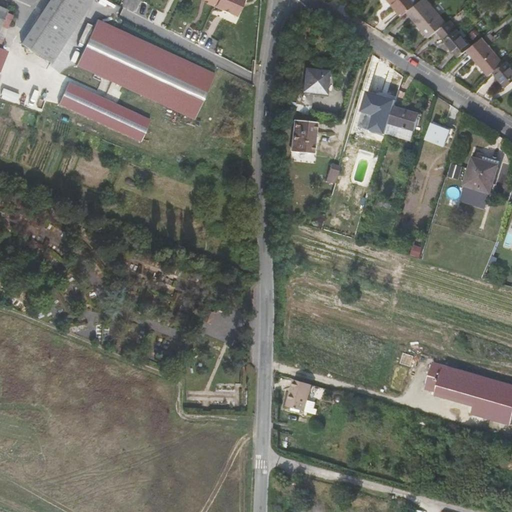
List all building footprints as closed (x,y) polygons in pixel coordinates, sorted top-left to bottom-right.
[(2,0),(1,0),(0,2),(0,7),(14,14),(17,6),(2,0)] [(58,0),(29,47),(31,48),(60,0),(58,0)] [(55,62),(93,0),(60,0),(31,48),(50,59),(55,62)] [(237,15),(243,0),(217,0),(215,6),(237,15)] [(389,0),(402,14),(406,10),(419,0),(418,0),(389,0)] [(418,0),(419,0),(406,10),(430,38),(438,31),(448,23),(427,0),(418,0)] [(0,46),(14,14),(0,7),(0,46)] [(78,65),(196,118),(217,72),(99,19),(78,65)] [(460,57),(468,50),(473,46),(451,20),(448,23),(438,31),(460,57)] [(473,46),(468,50),(489,76),(494,71),(504,63),(483,37),(473,46)] [(2,48),(9,51),(13,43),(5,40),(2,48)] [(55,62),(50,59),(46,65),(51,69),(55,62)] [(504,63),(494,71),(507,87),(511,82),(511,66),(507,60),(504,63)] [(307,101),(309,90),(323,92),(325,66),(303,64),(301,74),(299,74),(298,80),(301,80),(300,88),(295,87),(294,99),(307,101)] [(152,121),(70,83),(60,106),(142,144),(152,121)] [(394,105),(385,133),(410,141),(419,113),(394,105)] [(294,117),(290,149),(311,152),(315,120),(294,117)] [(432,127),(428,141),(445,146),(450,133),(432,127)] [(474,159),(466,187),(491,194),(499,167),(474,159)] [(330,161),(325,178),(333,181),(334,178),(339,164),(330,161)] [(357,199),(364,201),(368,189),(361,187),(357,199)] [(295,382),(288,408),(306,412),(312,387),(295,382)]
